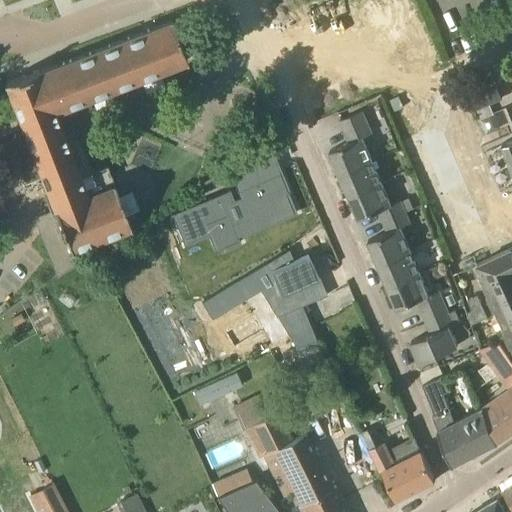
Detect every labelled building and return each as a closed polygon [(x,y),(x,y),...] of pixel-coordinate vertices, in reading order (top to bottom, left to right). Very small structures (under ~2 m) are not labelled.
[(72,249),(131,226),(107,165),(79,176),(54,111),(187,60),(172,21),(39,72),(38,70),(6,82),(55,209),(49,211),(48,209),(35,214),(39,225),(58,273),(76,261),(72,249)] [(344,129),(366,119),(361,107),(339,118),(344,129)] [(371,156),(361,134),(371,130),(366,119),(344,129),(350,142),(330,150),(339,171),(371,156)] [(511,139),(502,143),(511,166),(511,139)] [(348,193),(380,179),(371,156),(339,171),(348,193)] [(300,210),(281,165),(178,213),(192,246),(209,239),(213,249),(300,210)] [(379,210),(383,218),(404,208),(401,200),(391,204),(380,179),(348,193),(359,218),(379,210)] [(377,260),(409,246),(400,223),(409,219),(404,208),(383,218),(389,231),(368,240),(377,260)] [(387,283),(419,268),(409,246),(377,260),(387,283)] [(511,246),(511,247),(508,249),(478,263),(474,255),(462,261),(465,269),(474,265),(506,336),(501,338),(511,353),(511,246)] [(287,253),(286,250),(199,303),(210,321),(258,293),(269,315),(304,300),(297,284),(316,276),(304,252),(289,258),(287,253)] [(421,308),(443,298),(438,287),(429,292),(419,268),(387,283),(397,308),(417,299),(421,308)] [(467,312),(471,324),(488,316),(477,295),(467,299),(471,310),(467,312)] [(426,320),(448,309),(443,298),(421,308),(426,320)] [(448,309),(426,320),(427,323),(431,321),(435,331),(414,340),(411,341),(420,362),(423,360),(458,343),(450,323),(461,318),(456,307),(449,310),(448,309)] [(497,442),(511,431),(511,353),(501,338),(479,348),(506,386),(483,403),(497,442)] [(236,371),(193,390),(199,404),(242,385),(236,371)] [(429,400),(450,390),(443,377),(423,385),(429,400)] [(290,438),(277,410),(266,388),(235,404),(246,425),(260,455),(264,453),(273,473),(273,474),(283,496),(290,493),(296,505),(299,503),(303,511),(348,511),(336,485),(333,486),(306,431),(290,438)] [(450,406),(448,407),(445,401),(432,407),(435,414),(433,415),(452,463),(452,464),(453,465),(497,442),(483,403),(456,419),(450,406)] [(422,448),(421,449),(415,436),(388,449),(384,441),(383,442),(375,425),(362,432),(381,470),(385,468),(398,498),(436,479),(422,448)] [(146,511),(142,502),(136,493),(109,434),(74,450),(100,507),(116,500),(121,511),(120,511),(146,511)] [(280,511),(255,479),(217,496),(228,511),(280,511)] [(68,511),(53,482),(28,494),(36,511),(68,511)] [(511,483),(503,489),(505,492),(504,493),(511,510),(511,483)] [(511,511),(511,510),(504,493),(499,495),(471,511),(511,511)]
